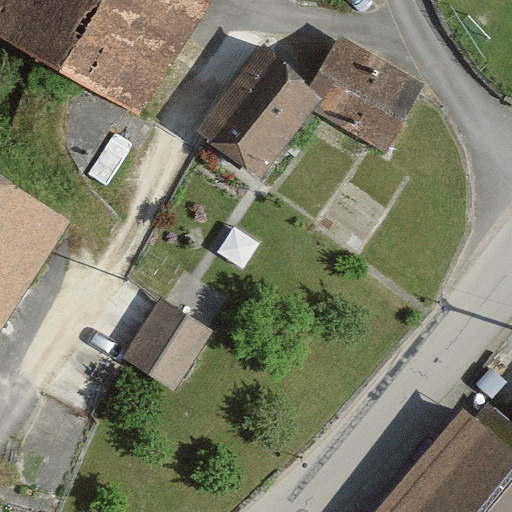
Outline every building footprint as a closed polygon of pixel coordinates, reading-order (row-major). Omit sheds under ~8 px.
[(0,0),(0,31),(153,115),(216,0),(0,0)] [(315,60),(314,105),(393,149),(431,83),(333,28),(315,60)] [(269,179),(314,105),(315,60),(266,38),(203,138),(269,179)] [(0,337),(73,220),(0,175),(0,337)] [(180,391),(216,329),(161,297),(125,359),(180,391)] [(511,511),(511,416),(500,431),(467,406),(382,511),(511,511)]
